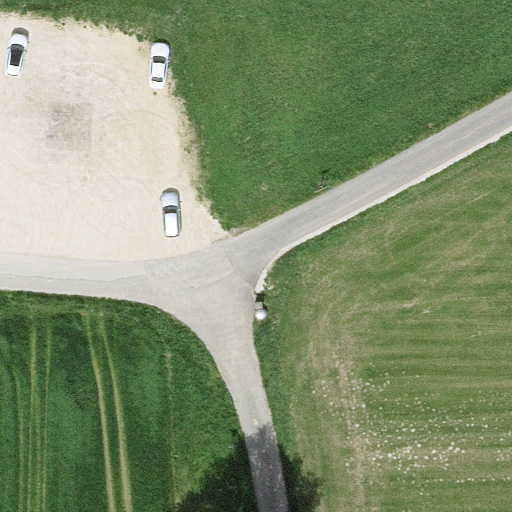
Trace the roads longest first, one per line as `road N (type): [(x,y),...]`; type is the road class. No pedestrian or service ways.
road 1 (track): [(261,511),(217,266)]
road 2 (residential): [(0,267),(143,277),(217,266)]
